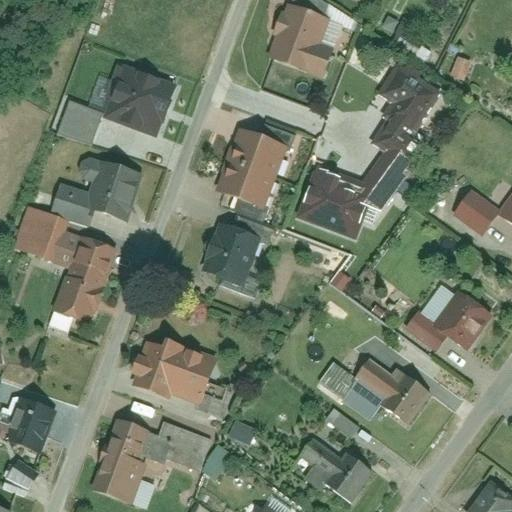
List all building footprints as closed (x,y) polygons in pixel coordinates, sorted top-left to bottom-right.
[(328,23),(286,9),(267,64),(322,82),(332,53),(319,48),(328,23)] [(469,66),(457,61),(449,79),(461,84),(469,66)] [(401,68),(393,63),(371,100),(393,113),(370,150),(407,172),(411,165),(405,158),(441,98),(419,84),(425,75),(404,63),(401,68)] [(171,103),(129,89),(118,122),(160,136),(171,103)] [(56,134),(91,147),(103,116),(69,102),(56,134)] [(284,152),(239,135),(214,201),(260,218),(284,152)] [(145,176),(105,164),(96,195),(66,186),(58,213),(95,225),(99,213),(130,223),(145,176)] [(498,213),(468,196),(454,220),(484,238),(498,213)] [(511,197),(497,219),(511,229),(511,197)] [(72,223),(33,210),(20,248),(77,267),(62,313),(94,323),(119,249),(70,232),(72,223)] [(323,225),(311,221),(306,236),(327,243),(351,239),(348,221),(323,225)] [(259,242),(219,228),(201,278),(242,292),(259,242)] [(454,292),(432,326),(417,317),(405,336),(436,356),(443,345),(467,361),(494,319),(454,292)] [(212,362),(142,344),(129,396),(167,406),(168,400),(200,408),(212,362)] [(396,387),(366,367),(354,385),(386,406),(382,413),(409,431),(429,400),(400,381),(396,387)] [(59,413),(27,401),(11,441),(43,454),(59,413)] [(352,438),(358,429),(334,414),(328,424),(352,438)] [(151,436),(116,424),(90,498),(126,510),(151,436)] [(210,443),(163,427),(157,446),(170,451),(166,464),(199,475),(210,443)] [(254,435),(235,427),(229,442),(247,451),(254,435)] [(215,447),(202,474),(217,482),(231,455),(215,447)] [(374,478),(347,459),(341,468),(311,448),(301,463),(329,481),(322,492),(352,511),(374,478)] [(15,461),(4,479),(26,493),(38,475),(15,461)] [(472,511),(511,511),(511,492),(496,481),(472,511)]
